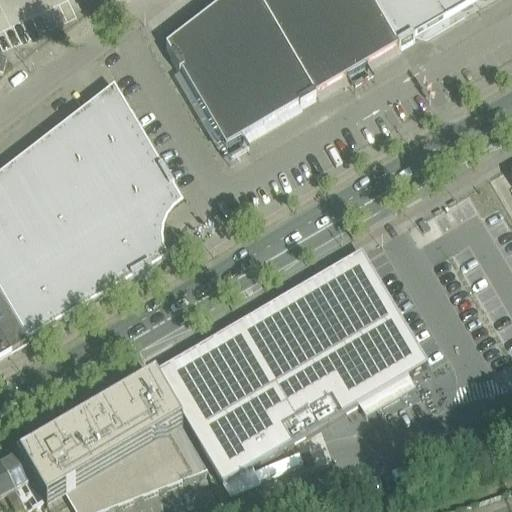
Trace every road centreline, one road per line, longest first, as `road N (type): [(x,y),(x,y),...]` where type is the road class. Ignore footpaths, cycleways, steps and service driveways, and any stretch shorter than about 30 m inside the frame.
road 1 (secondary): [(0,418),(511,119)]
road 2 (unclassified): [(0,123),(158,0)]
